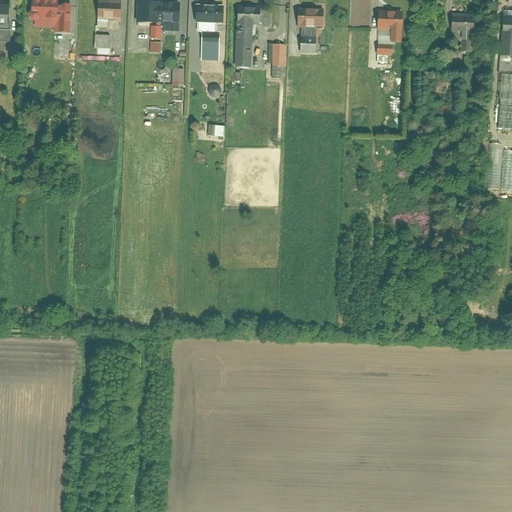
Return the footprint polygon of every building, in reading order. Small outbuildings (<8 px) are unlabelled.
[(0,0),(0,22),(9,23),(9,0),(0,0)] [(33,1),(33,22),(60,23),(60,1),(33,1)] [(104,2),(104,16),(124,17),(125,2),(104,2)] [(148,4),(148,24),(176,24),(176,4),(148,4)] [(197,5),(197,21),(224,21),(224,5),(197,5)] [(239,7),(238,68),(257,68),(257,8),(239,7)] [(298,7),(298,28),(323,28),(323,7),(298,7)] [(390,44),(402,44),(402,13),(380,13),(379,31),(390,31),(390,44)] [(450,18),(450,37),(474,38),(474,18),(450,18)] [(151,39),(161,39),(162,27),(151,26),(151,39)] [(109,55),(110,36),(96,36),(96,54),(109,55)] [(150,43),(150,53),(162,53),(162,42),(150,43)] [(273,45),(272,79),(280,79),(280,67),(285,67),(285,45),(273,45)] [(184,87),(184,70),(172,69),(172,87),(184,87)] [(223,137),(224,127),(209,125),(208,135),(223,137)] [(490,189),(500,190),(501,144),(491,144),(490,189)] [(511,189),(511,151),(502,152),(503,190),(511,189)]
